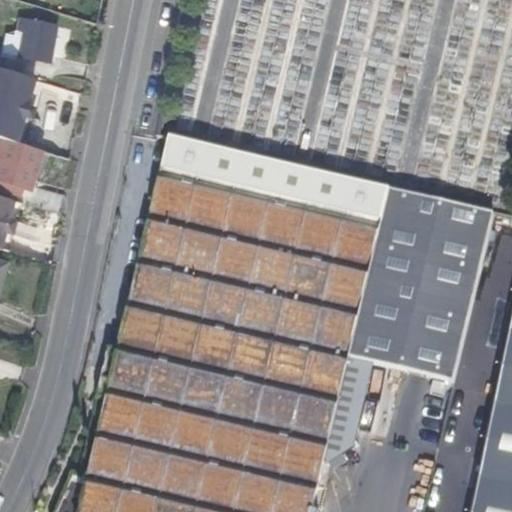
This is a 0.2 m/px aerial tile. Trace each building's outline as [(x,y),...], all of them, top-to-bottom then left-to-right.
[(49,65),(55,27),(23,20),(16,59),(49,65)] [(0,132),(15,137),(21,118),(25,106),(33,80),(0,70),(0,132)] [(25,106),(21,118),(30,120),(33,109),(25,106)] [(15,137),(0,132),(0,140),(13,144),(15,137)] [(27,194),(42,153),(13,144),(0,140),(0,191),(18,196),(19,191),(27,194)] [(454,386),(494,215),(389,191),(381,226),(161,174),(118,353),(109,352),(100,394),(88,410),(94,414),(79,478),(75,477),(76,474),(73,473),(63,497),(56,511),(313,511),(322,474),(338,410),(349,361),(375,367),(454,386)] [(59,215),(63,196),(63,195),(36,188),(31,200),(23,198),(21,204),(30,206),(59,215)] [(0,196),(0,247),(7,249),(17,200),(0,196)] [(511,511),(511,320),(472,511),(511,511)] [(356,449),(375,367),(349,361),(338,410),(322,474),(326,474),(330,473),(336,470),(342,466),(348,462),(353,456),(356,449)]
